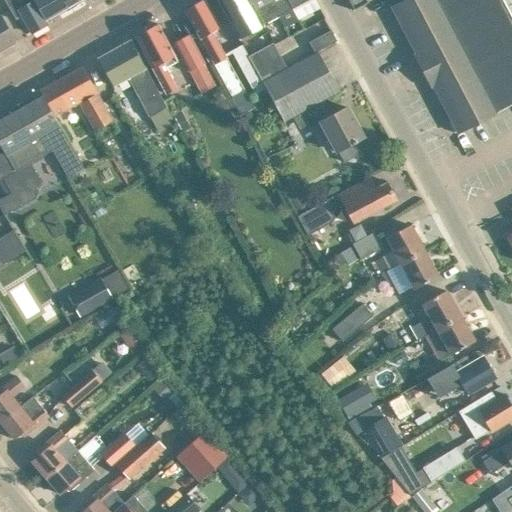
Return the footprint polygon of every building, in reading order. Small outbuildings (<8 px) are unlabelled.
[(4,0),(16,20),(22,17),(31,34),(48,24),(45,19),(33,0),(4,0)] [(33,0),(45,19),(79,0),(33,0)] [(202,0),(184,10),(227,86),(239,79),(228,60),(227,57),(213,32),(221,28),(214,16),(207,3),(205,0),(202,0)] [(217,0),(225,14),(229,22),(241,43),(267,29),(263,24),(292,8),(306,0),(217,0)] [(348,0),(355,10),(368,3),(366,0),(348,0)] [(511,0),(405,0),(392,7),(417,54),(415,55),(432,87),(434,86),(458,133),(511,104),(511,0)] [(305,39),(324,31),(325,32),(343,23),(338,12),(301,30),(305,39)] [(0,16),(0,50),(16,42),(1,16),(0,16)] [(159,25),(136,37),(166,93),(177,87),(163,61),(175,55),(159,25)] [(337,41),(331,30),(309,42),(315,53),(337,41)] [(190,35),(175,44),(190,71),(204,63),(205,62),(190,35)] [(131,40),(98,58),(114,87),(127,80),(149,118),(150,117),(159,132),(176,123),(167,108),(168,107),(131,40)] [(252,61),(249,63),(261,83),(263,82),(288,69),(273,42),(249,56),(252,61)] [(301,111),(302,114),(322,103),(321,101),(340,91),(319,52),(288,69),(263,82),(284,121),(301,111)] [(261,83),(249,63),(241,68),(252,89),(261,83)] [(96,130),(112,120),(82,67),(40,91),(43,96),(55,117),(80,102),(96,130)] [(43,96),(0,119),(0,141),(17,171),(53,151),(68,176),(83,168),(55,117),(43,96)] [(330,117),(322,103),(302,114),(310,128),(321,122),(336,151),(338,150),(344,162),(360,154),(355,144),(357,142),(357,141),(364,137),(347,107),(330,117)] [(0,180),(4,178),(12,193),(24,186),(16,172),(17,171),(0,141),(0,180)] [(334,216),(334,212),(333,210),(343,205),(344,206),(354,224),(397,200),(387,181),(376,187),(370,177),(297,217),(307,236),(333,221),(334,216)] [(102,205),(94,210),(98,217),(106,212),(102,205)] [(350,230),(355,240),(365,235),(360,225),(350,230)] [(401,264),(425,251),(410,225),(387,237),(394,250),(374,261),(382,275),(391,270),(401,264)] [(374,231),(352,244),(361,259),(383,247),(374,231)] [(438,276),(425,251),(401,264),(415,289),(438,276)] [(391,270),(382,275),(387,285),(397,281),(391,270)] [(80,317),(113,299),(101,278),(68,296),(80,317)] [(333,298),(342,307),(354,295),(345,286),(333,298)] [(446,290),(422,304),(437,329),(460,316),(446,290)] [(342,340),(373,315),(363,302),(332,328),(342,340)] [(460,316),(437,329),(451,355),(474,341),(460,316)] [(410,327),(416,340),(427,334),(420,321),(410,327)] [(394,335),(383,341),(391,354),(401,348),(394,335)] [(471,364),(466,356),(428,378),(439,397),(462,383),(468,393),(496,377),(483,357),(471,364)] [(145,358),(137,365),(150,380),(158,373),(145,358)] [(102,381),(92,368),(61,394),(71,407),(102,381)] [(0,421),(21,405),(20,405),(13,396),(26,386),(17,375),(0,389),(0,421)] [(379,375),(355,388),(361,399),(385,386),(379,375)] [(163,378),(153,387),(165,400),(168,397),(179,409),(185,404),(186,403),(175,391),(163,378)] [(511,418),(511,404),(506,394),(495,401),(490,392),(459,411),(476,439),(491,430),(491,431),(511,418)] [(401,394),(387,402),(398,420),(412,412),(401,394)] [(21,405),(0,421),(14,439),(21,433),(24,437),(49,416),(32,396),(20,405),(21,405)] [(208,430),(197,418),(185,404),(179,409),(174,413),(186,428),(197,440),(208,430)] [(363,430),(384,417),(377,405),(372,408),(350,421),(347,423),(356,435),(364,431),(363,430)] [(364,431),(380,457),(403,444),(386,416),(384,417),(363,430),(364,431)] [(46,477),(78,450),(61,430),(36,452),(39,455),(32,460),(46,477)] [(230,454),(208,430),(197,440),(176,457),(199,482),(215,468),(228,456),(230,454)] [(124,431),(100,453),(112,466),(136,445),(124,431)] [(130,478),(165,448),(151,433),(117,463),(130,478)] [(511,464),(511,443),(483,462),(491,473),(510,460),(511,464)] [(415,471),(398,482),(408,495),(431,481),(465,459),(457,446),(423,467),(415,471)] [(95,470),(87,460),(78,450),(46,477),(60,494),(67,488),(70,491),(95,470)] [(239,469),(228,456),(215,468),(221,475),(231,476),(239,469)] [(85,509),(81,511),(114,511),(124,503),(107,484),(83,506),(85,509)] [(187,494),(165,511),(197,511),(201,509),(187,494)] [(124,503),(114,511),(147,511),(148,511),(133,495),(124,503)]
